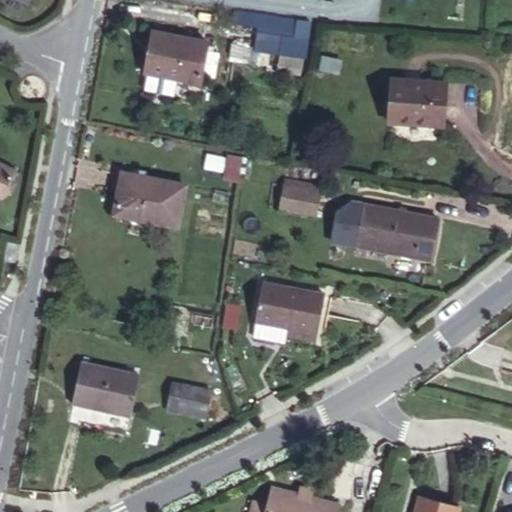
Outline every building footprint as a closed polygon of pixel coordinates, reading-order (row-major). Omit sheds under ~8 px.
[(310,22),(233,10),(231,24),(282,31),(279,52),(305,57),(310,22)] [(148,73),(144,90),(173,96),(177,79),(199,83),(207,42),(153,32),(145,73),(148,73)] [(322,55),(319,70),(334,74),(337,58),(322,55)] [(392,79),(388,121),(443,126),(446,83),(392,79)] [(207,154),(204,168),(224,172),(226,157),(207,154)] [(228,156),(224,179),(237,181),(241,158),(228,156)] [(15,171),(0,163),(0,197),(1,198),(15,171)] [(122,173),(114,214),(178,226),(185,186),(122,173)] [(285,185),(280,207),(315,214),(319,192),(285,185)] [(429,262),(438,219),(351,202),(337,211),(331,241),(429,262)] [(14,245),(5,245),(4,263),(13,264),(14,245)] [(325,294),(262,282),(255,322),(257,322),(254,336),(284,342),(287,328),(288,328),(286,335),(316,341),(325,294)] [(227,304),(224,326),(235,328),(239,306),(227,304)] [(139,375),(82,362),(73,404),(130,417),(139,375)] [(210,390),(174,382),(168,409),(204,417),(210,390)] [(255,503),(253,511),(337,511),(339,504),(272,487),(267,506),(255,503)] [(456,511),(425,501),(421,511),(456,511)]
